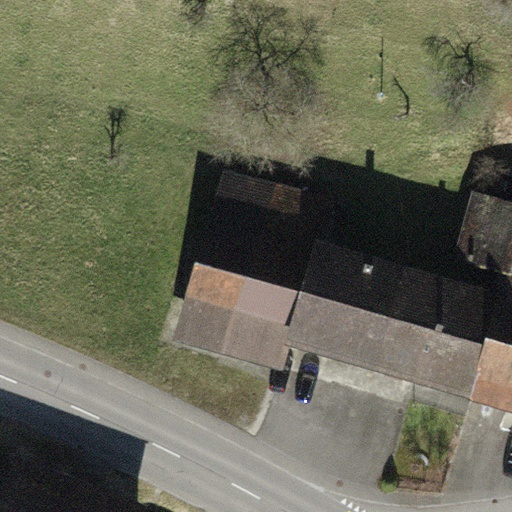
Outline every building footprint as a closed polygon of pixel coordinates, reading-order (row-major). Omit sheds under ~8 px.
[(198,312),(295,341),(321,252),(333,211),(236,182),(198,312)] [(476,393),(511,403),(511,215),(484,208),(468,261),(511,274),(502,304),(476,393)] [(295,341),(476,393),(502,304),(321,252),(295,341)] [(0,497),(4,499),(12,478),(0,473),(0,497)] [(104,511),(19,480),(6,511),(104,511)]
